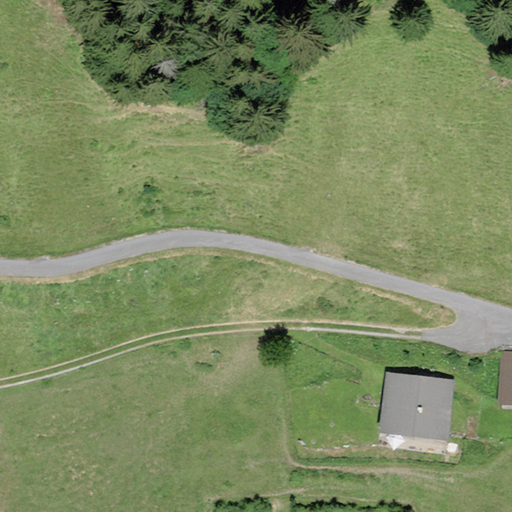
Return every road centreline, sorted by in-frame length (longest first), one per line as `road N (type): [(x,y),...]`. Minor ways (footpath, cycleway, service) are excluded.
road 1 (unclassified): [(511,317),(217,239),(171,239),(61,264),(0,262)]
road 2 (track): [(0,383),(155,336),(308,324),(472,330),(502,314)]
